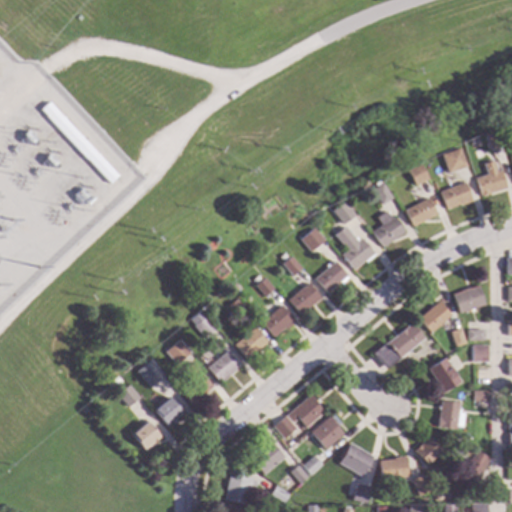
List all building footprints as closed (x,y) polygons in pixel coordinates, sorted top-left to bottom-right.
[(116,177),(107,184),(38,110),(47,102),(116,177)] [(500,146),(488,150),(483,134),(495,131),(500,146)] [(464,167),(446,174),(439,155),(457,148),(464,167)] [(493,173),(498,171),(503,189),(477,196),(472,179),(484,175),(481,165),(490,162),(493,173)] [(425,180),(413,186),(405,171),(417,164),(425,180)] [(379,184),(380,184),(390,199),(379,206),(370,190),(375,187),(373,184),(377,181),(379,184)] [(469,202),(458,207),(457,205),(444,211),(436,193),(461,183),(469,202)] [(434,215),(410,228),(401,211),(425,198),(434,215)] [(354,216),(342,226),(331,212),(343,202),(354,216)] [(388,219),(391,217),(402,233),(379,248),(369,233),(379,226),(373,217),(383,211),(388,219)] [(352,238),(354,237),(357,241),(359,239),(372,256),(363,263),(362,261),(350,271),(338,255),(344,251),(332,236),(343,227),(352,238)] [(323,243),(311,252),(301,240),(313,231),(323,243)] [(299,269),(290,277),(280,264),(289,257),(299,269)] [(511,276),(504,276),(503,259),(511,258),(511,276)] [(345,279),(339,284),(337,282),(323,293),(312,280),(324,269),(323,267),(325,264),(327,266),(331,263),(345,279)] [(259,280),(254,284),(251,281),(256,276),(259,280)] [(272,290),(263,297),(253,286),(262,278),(272,290)] [(317,299),(297,316),(285,301),(305,284),(317,299)] [(481,306),(457,314),(450,295),(475,286),(481,306)] [(244,312),(236,319),(226,306),(234,300),(244,312)] [(447,316),(427,333),(415,319),(435,302),(447,316)] [(290,321),(270,338),(258,323),(278,306),(290,321)] [(202,317),(198,320),(194,316),(198,312),(202,317)] [(214,329),(202,339),(192,327),(204,317),(214,329)] [(421,340),(384,370),(370,354),(407,323),(421,340)] [(264,343),(244,360),(231,345),(251,329),(264,343)] [(462,345),(453,348),(448,332),(457,329),(462,345)] [(481,341),(465,342),(465,331),(481,330),(481,341)] [(188,354),(174,366),(163,352),(177,340),(188,354)] [(484,363),(468,363),(468,346),(484,346),(484,363)] [(237,366),(235,368),(236,370),(227,378),(226,375),(216,384),(204,369),(222,354),(220,351),(223,349),(237,366)] [(441,359),(457,382),(440,394),(424,370),(441,359)] [(162,377),(151,387),(140,374),(151,364),(162,377)] [(209,387),(189,404),(175,388),(196,371),(209,387)] [(137,398),(126,408),(115,395),(127,385),(137,398)] [(485,402),(469,402),(469,392),(485,391),(485,402)] [(313,402),(312,403),(321,413),(302,429),(294,420),(289,424),(283,416),(308,395),(313,402)] [(180,414),(165,427),(151,410),(167,397),(180,414)] [(455,404),(454,409),(457,410),(456,413),(461,414),(459,428),(452,427),(451,430),(433,427),(436,410),(433,410),(434,407),(436,407),(437,401),(455,404)] [(337,423),(333,427),(339,434),(321,450),(306,433),(326,417),(328,419),(331,416),(337,423)] [(292,430),(280,440),(270,427),(282,417),(292,430)] [(158,437),(142,451),(129,434),(144,421),(158,437)] [(511,447),(511,433),(503,434),(503,447),(511,447)] [(438,451),(424,465),(411,452),(425,438),(438,451)] [(280,458),(260,475),(246,458),(267,442),(280,458)] [(369,457),(358,478),(334,465),(346,444),(369,457)] [(466,452),(462,458),(454,453),(458,447),(466,452)] [(486,459),(476,480),(461,473),(471,451),(486,459)] [(318,466),(307,476),(298,466),(310,456),(318,466)] [(403,477),(397,478),(398,486),(390,487),(389,478),(377,480),(375,461),(390,460),(390,458),(401,457),(403,477)] [(303,478),(295,485),(286,473),(293,466),(303,478)] [(247,479),(252,482),(250,492),(244,491),(241,505),(221,501),(226,475),(247,479)] [(425,492),(415,497),(408,482),(418,477),(425,492)] [(367,488),(363,504),(348,501),(352,484),(367,488)] [(272,487),(285,495),(280,504),(266,496),(272,487)]
